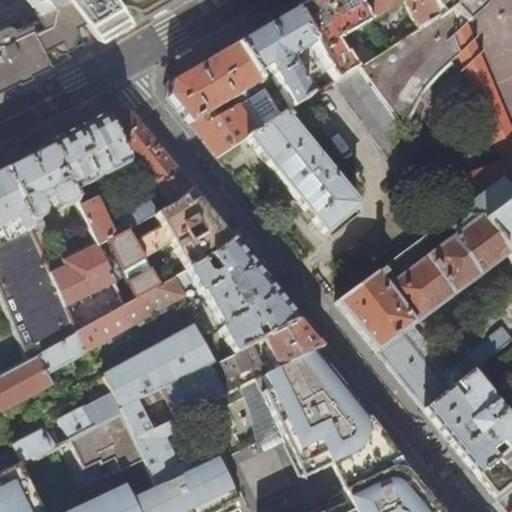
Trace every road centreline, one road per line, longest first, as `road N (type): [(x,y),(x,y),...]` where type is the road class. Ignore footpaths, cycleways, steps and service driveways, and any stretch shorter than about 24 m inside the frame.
road 1 (residential): [(473,511),(116,64)]
road 2 (tertiary): [(0,129),(116,64)]
road 3 (tertiary): [(116,64),(229,0)]
